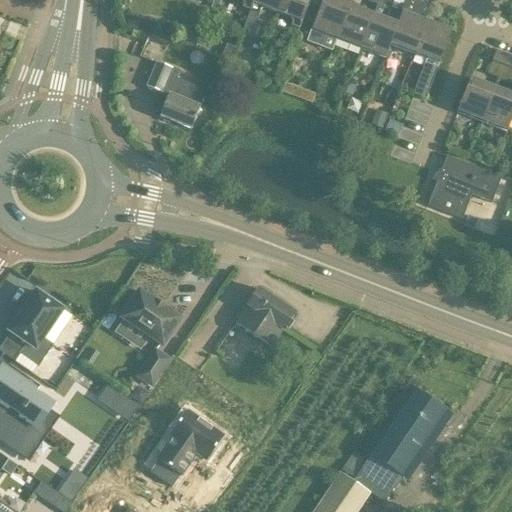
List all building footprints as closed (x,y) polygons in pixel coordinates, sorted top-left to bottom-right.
[(240,0),(243,4),(242,8),(250,11),(254,0),(240,0)] [(254,0),(250,11),(258,14),(259,10),(264,8),(276,13),(281,0),(254,0)] [(281,0),(276,13),(289,17),(292,23),(290,26),(298,29),(309,0),(281,0)] [(337,40),(349,7),(331,0),(323,0),(312,31),(337,40)] [(379,0),(377,7),(373,16),(360,49),(385,59),(390,46),(389,46),(397,25),(385,20),(392,0),(379,0)] [(389,46),(390,46),(414,55),(427,21),(415,16),(420,4),(419,4),(420,0),(406,0),(402,12),(397,25),(389,46)] [(373,16),(349,7),(337,40),(360,49),(373,16)] [(452,31),(427,21),(414,55),(426,60),(417,83),(413,95),(425,99),(430,88),(439,64),(452,31)] [(498,79),(507,55),(495,50),(486,75),(498,79)] [(511,56),(507,55),(498,79),(510,84),(511,78),(511,56)] [(176,80),(180,72),(157,63),(147,88),(167,96),(159,117),(190,129),(205,91),(176,80)] [(481,122),(494,89),(470,79),(457,113),(481,122)] [(511,116),(511,95),(494,89),(481,122),(506,132),(511,119),(511,116)] [(413,100),(393,154),(411,161),(431,106),(413,100)] [(501,178),(490,174),(445,157),(426,206),(461,220),(471,195),(491,203),(501,178)] [(258,290),(246,308),(235,324),(271,348),(281,332),(282,332),(294,314),(258,290)] [(180,320),(164,310),(165,310),(154,302),(154,303),(138,292),(134,299),(129,300),(124,307),(125,312),(120,319),(162,347),(180,320)] [(17,353),(37,367),(52,346),(42,339),(61,311),(35,293),(8,332),(24,344),(17,353)] [(168,360),(155,352),(138,377),(151,386),(168,360)] [(0,401),(36,427),(52,404),(36,393),(39,388),(22,376),(21,377),(12,371),(4,383),(0,380),(0,401)] [(446,417),(409,392),(369,450),(372,452),(366,461),(352,453),(340,471),(312,511),(358,511),(371,493),(385,502),(404,474),(407,476),(446,417)] [(48,435),(36,427),(0,401),(0,439),(4,442),(2,446),(20,458),(26,448),(35,454),(48,435)] [(183,479),(184,479),(195,463),(194,461),(198,456),(206,462),(210,456),(213,459),(222,446),(219,443),(223,438),(190,415),(174,439),(176,440),(160,463),(161,464),(153,475),(175,490),(183,479)] [(66,511),(71,505),(58,496),(51,506),(59,511),(66,511)] [(0,511),(12,511),(0,503),(0,499),(0,498),(0,511)]
